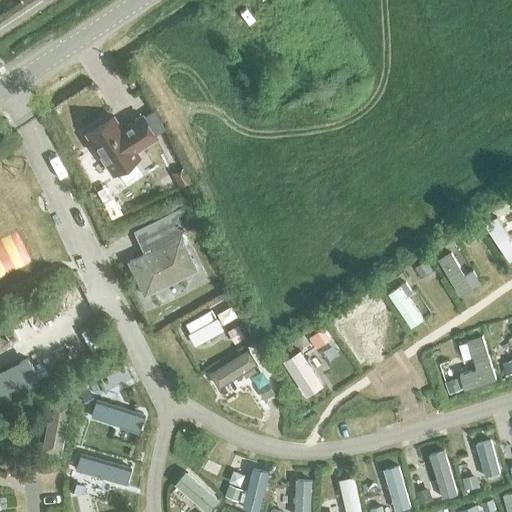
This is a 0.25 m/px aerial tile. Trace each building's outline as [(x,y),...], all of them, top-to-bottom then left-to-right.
[(135,150),(155,137),(140,115),(127,124),(128,125),(121,129),(113,116),(85,134),(111,173),(139,155),(135,150)] [(190,183),(183,168),(172,174),(179,188),(190,183)] [(191,225),(183,208),(171,214),(180,230),(191,225)] [(485,224),(509,260),(511,258),(511,239),(496,216),(485,224)] [(180,235),(126,261),(143,296),(198,271),(180,235)] [(461,295),(481,282),(473,269),(465,274),(451,250),(438,258),(461,295)] [(389,293),(411,326),(423,318),(407,295),(412,292),(405,282),(389,293)] [(334,323),(360,361),(370,354),(345,316),(334,323)] [(496,379),(482,334),(467,339),(476,368),(460,373),(464,389),(496,379)] [(248,348),(210,373),(219,387),(243,372),(246,377),(256,371),(253,366),(258,363),(248,348)] [(283,361),(306,395),(323,384),(300,349),(283,361)] [(143,401),(107,367),(96,379),(101,383),(97,388),(106,396),(110,392),(132,412),(143,401)] [(59,455),(70,402),(51,398),(40,451),(59,455)] [(81,444),(126,456),(131,437),(87,425),(81,444)] [(500,472),(491,437),(480,440),(488,475),(500,472)] [(453,488),(444,453),(432,456),(438,477),(432,478),(435,491),(441,489),(441,491),(453,488)] [(386,467),(394,501),(405,498),(397,465),(386,467)] [(258,469),(248,507),(259,511),(269,472),(258,469)] [(176,484),(207,510),(217,498),(187,471),(176,484)] [(360,511),(353,476),(339,479),(346,511),(360,511)] [(311,511),(313,479),(301,479),(300,498),(294,497),(293,508),(300,509),(299,511),(311,511)] [(79,511),(103,511),(124,508),(121,494),(77,502),(79,511)]
